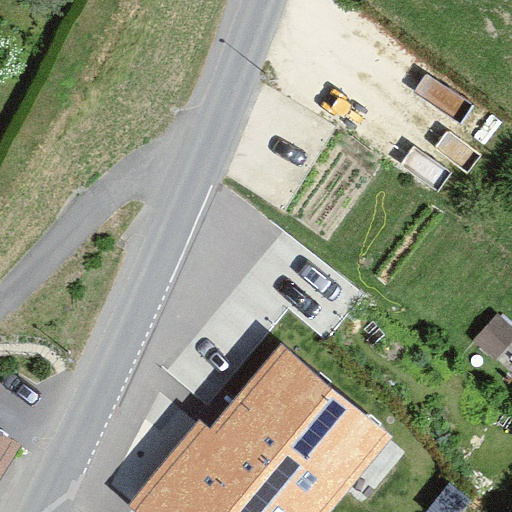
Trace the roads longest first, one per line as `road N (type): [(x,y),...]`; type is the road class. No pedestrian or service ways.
road 1 (tertiary): [(196,168),(54,511)]
road 2 (residential): [(196,168),(147,173),(91,214),(0,311)]
road 3 (tertiary): [(261,0),(196,168)]
